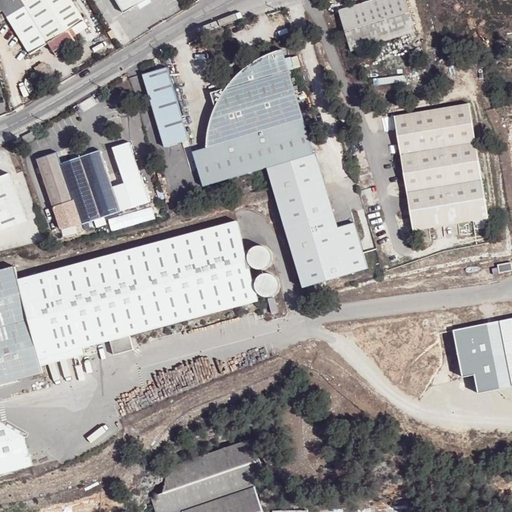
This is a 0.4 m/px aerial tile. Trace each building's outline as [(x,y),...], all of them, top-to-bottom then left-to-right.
[(0,0),(0,11),(2,10),(28,55),(49,43),(56,56),(77,44),(72,37),(87,28),(71,0),(0,0)] [(116,0),(124,13),(145,0),(116,0)] [(406,0),(372,0),(339,11),(352,51),(417,30),(406,0)] [(258,146),(307,131),(282,50),(256,60),(238,74),(227,88),(211,92),(215,107),(220,123),(209,126),(206,137),(206,148),(206,149),(227,143),(230,155),(258,146)] [(168,67),(143,74),(164,147),(189,140),(168,67)] [(470,104),(394,116),(414,230),(489,218),(470,104)] [(215,107),(209,126),(220,123),(215,107)] [(33,131),(22,136),(25,141),(36,136),(33,131)] [(258,146),(230,155),(227,143),(206,149),(206,148),(193,152),(203,187),(267,168),(302,287),(367,268),(354,222),(338,227),(315,152),(314,153),(307,131),(258,146)] [(62,230),(82,225),(121,212),(100,151),(61,164),(57,152),(38,159),(62,230)] [(11,173),(0,177),(0,232),(28,222),(11,173)] [(15,266),(0,270),(0,384),(45,373),(41,359),(111,340),(115,354),(134,349),(131,335),(259,300),(238,220),(19,280),(15,266)] [(511,318),(454,329),(463,375),(476,372),(479,391),(511,384),(511,318)] [(0,421),(0,474),(34,465),(26,436),(0,421)] [(170,474),(165,500),(153,504),(155,511),(263,511),(257,494),(270,490),(255,446),(170,474)]
